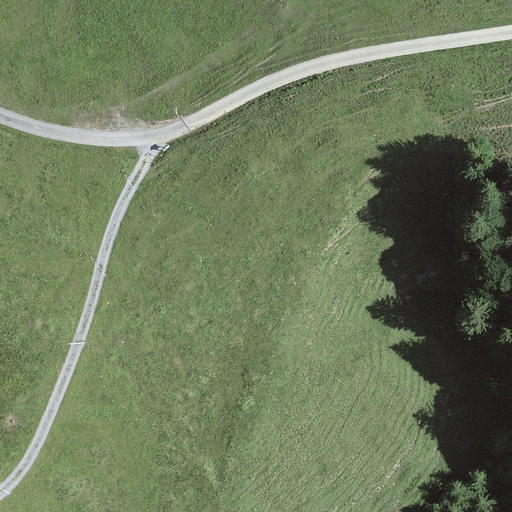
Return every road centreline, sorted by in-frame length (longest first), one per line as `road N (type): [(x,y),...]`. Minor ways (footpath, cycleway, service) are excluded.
road 1 (track): [(0,494),(39,437),(118,213),(159,136)]
road 2 (track): [(511,32),(322,64),(159,136)]
road 3 (track): [(159,136),(72,135),(0,113)]
